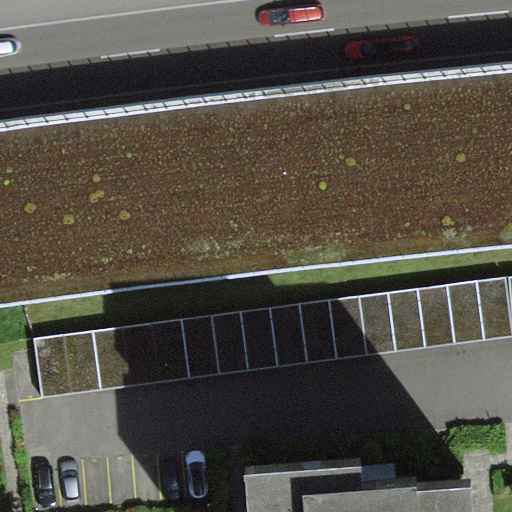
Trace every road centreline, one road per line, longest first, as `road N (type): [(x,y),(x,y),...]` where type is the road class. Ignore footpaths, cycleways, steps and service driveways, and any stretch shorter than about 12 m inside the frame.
road 1 (motorway): [(0,193),(511,130)]
road 2 (motorway): [(511,11),(0,71)]
